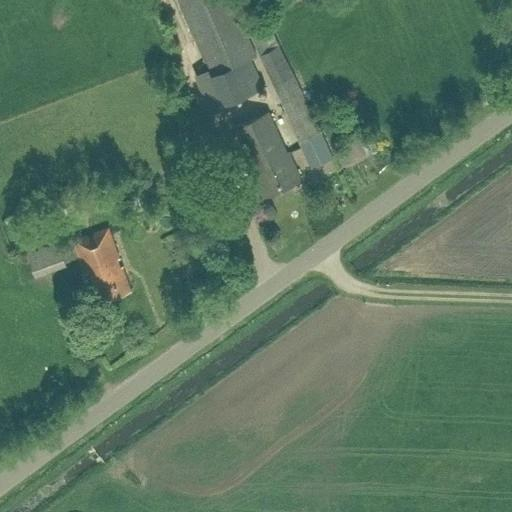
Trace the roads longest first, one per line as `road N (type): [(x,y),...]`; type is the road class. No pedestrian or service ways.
road 1 (unclassified): [(0,482),(511,108)]
road 2 (track): [(318,249),(362,288),(511,298)]
